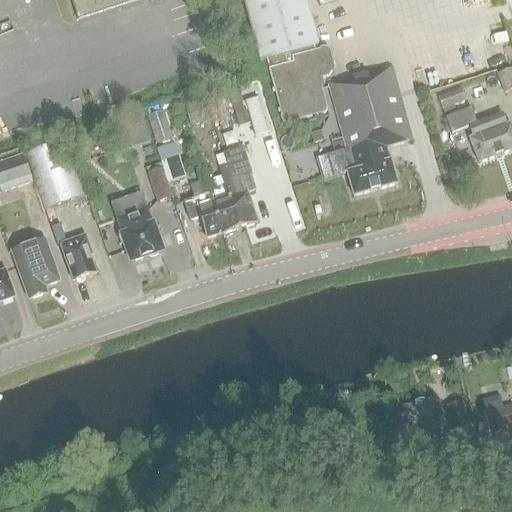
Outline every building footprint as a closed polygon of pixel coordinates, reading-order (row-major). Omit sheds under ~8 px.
[(70,0),(78,22),(144,0),(70,0)] [(242,0),(260,64),(266,62),(269,72),(268,72),(282,123),(286,125),(324,115),(327,111),(321,91),(317,88),(315,89),(313,82),(328,78),(333,70),(328,53),(324,51),(315,53),(314,48),(317,47),(304,0),(242,0)] [(354,198),(395,186),(396,187),(397,186),(390,161),(389,162),(386,150),(407,144),(412,142),(392,69),(328,87),(346,152),(342,153),(347,174),(346,174),(353,199),(354,198)] [(511,70),(497,77),(504,96),(511,93),(511,70)] [(445,119),(468,110),(461,90),(437,99),(445,119)] [(239,92),(227,96),(239,130),(251,126),(239,92)] [(502,115),(477,124),(472,110),(445,120),(452,138),(469,131),(471,140),(468,141),(478,166),(511,153),(511,130),(510,125),(507,126),(502,115)] [(147,118),(156,146),(172,141),(164,113),(147,118)] [(118,130),(121,147),(150,143),(147,125),(140,126),(141,135),(131,137),(130,128),(118,130)] [(313,145),(323,142),(320,133),(310,135),(313,145)] [(66,140),(25,156),(47,213),(87,197),(66,140)] [(174,145),(157,151),(168,186),(185,180),(174,145)] [(223,156),(227,168),(241,215),(236,215),(241,231),(258,226),(248,195),(255,193),(250,176),(251,176),(243,150),(223,156)] [(32,182),(23,155),(0,163),(0,190),(1,193),(32,182)] [(227,200),(212,204),(222,236),(241,231),(236,215),(241,215),(227,168),(219,170),(227,200)] [(172,199),(162,169),(147,174),(157,204),(172,199)] [(205,241),(222,236),(212,204),(204,182),(189,186),(193,201),(183,204),(189,224),(199,220),(205,241)] [(142,195),(111,206),(121,234),(119,235),(130,266),(149,260),(151,260),(157,258),(159,256),(165,254),(153,223),(152,224),(142,195)] [(66,243),(62,230),(50,234),(55,247),(58,246),(66,243)] [(72,285),(97,277),(90,259),(92,258),(85,237),(66,243),(58,246),(72,285)] [(47,296),(45,289),(60,284),(52,262),(51,262),(44,241),(11,254),(18,274),(17,274),(28,303),(47,296)] [(0,304),(15,300),(5,271),(0,273),(0,304)] [(428,444),(447,439),(448,439),(444,422),(443,422),(436,400),(401,409),(402,410),(390,413),(395,432),(404,429),(408,443),(427,439),(428,444)] [(453,443),(472,438),(465,403),(445,407),(453,443)] [(511,406),(483,413),(489,436),(511,430),(511,406)] [(359,436),(372,433),(384,430),(378,411),(354,417),(359,436)]
